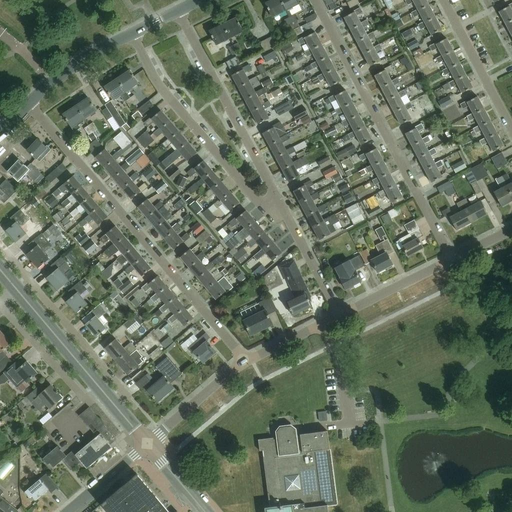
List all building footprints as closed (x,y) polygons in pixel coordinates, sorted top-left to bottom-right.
[(273,17),(286,10),(281,0),(271,0),(266,3),(273,17)] [(289,8),(300,3),(298,0),(281,0),(286,10),(289,15),(292,13),(291,11),(289,8)] [(350,8),(360,3),(358,0),(352,0),(347,3),(350,8)] [(406,0),(408,5),(414,2),(418,10),(419,10),(429,5),(426,0),(406,0)] [(337,8),(334,2),(329,5),(331,10),(337,8)] [(510,6),(500,11),(506,23),(511,20),(511,3),(509,5),(510,6)] [(418,10),(412,13),(415,17),(421,14),(425,22),(425,23),(436,17),(429,5),(419,10),(418,10)] [(362,24),(361,23),(357,15),(363,12),(363,11),(366,10),(364,6),(355,11),(355,12),(345,17),(351,29),(362,24)] [(308,21),(319,17),(317,12),(307,16),(308,21)] [(400,19),(397,13),(389,17),(392,23),(400,19)] [(290,17),(293,24),(298,22),(295,15),(290,17)] [(230,38),(244,31),(236,17),(223,24),(230,38)] [(288,26),(293,24),(290,17),(285,19),(288,26)] [(425,22),(419,25),(421,29),(427,26),(432,35),(442,30),(436,17),(425,23),(425,22)] [(362,24),(351,29),(358,42),(368,36),(368,35),(364,27),(370,24),(367,20),(361,23),(362,24)] [(216,45),(230,38),(223,24),(209,31),(216,45)] [(294,37),(303,32),(300,26),(291,31),(294,37)] [(305,36),(299,40),(301,44),(308,41),(311,49),(312,50),(322,44),(316,32),(306,37),(305,36)] [(370,40),(376,36),(374,32),(368,35),(368,36),(358,42),(364,54),(375,48),(374,47),(370,40)] [(266,39),(271,49),(276,46),(271,37),(266,39)] [(436,43),(430,46),(433,51),(439,48),(443,55),(443,56),(454,50),(447,38),(437,44),(436,43)] [(265,52),(271,49),(266,39),(260,42),(265,52)] [(410,50),(419,45),(416,39),(407,44),(410,50)] [(234,45),(237,53),(242,50),(239,43),(234,45)] [(281,48),(286,57),(288,56),(287,53),(294,49),(291,43),(281,48)] [(311,49),(305,52),(308,56),(314,53),(318,61),(319,62),(329,57),(322,44),(312,50),(311,49)] [(375,48),(364,54),(370,66),(381,61),(377,52),(383,49),(380,44),(374,47),(375,48)] [(233,55),(237,53),(234,45),(229,47),(233,55)] [(423,53),(421,48),(413,52),(415,57),(423,53)] [(443,55),(437,58),(439,63),(445,60),(449,67),(449,68),(460,62),(454,50),(443,56),(443,55)] [(264,57),(267,62),(277,56),(275,51),(264,57)] [(227,63),(230,69),(241,63),(237,57),(227,63)] [(318,61),(312,64),(314,69),(320,65),(324,73),(325,74),(335,69),(329,57),(319,62),(318,61)] [(449,67),(443,70),(446,75),(452,72),(456,80),(466,75),(460,62),(449,68),(449,67)] [(260,74),(263,72),(266,71),(262,64),(256,67),(260,74)] [(250,82),(249,81),(245,73),(252,69),(250,65),(242,69),(243,70),(232,75),(239,88),(250,82)] [(385,70),(375,75),(382,87),(392,82),(392,81),(388,73),(394,70),(391,66),(385,69),(385,70)] [(324,73),(318,76),(321,81),(327,78),(331,86),(341,81),(335,69),(325,74),(324,73)] [(130,70),(117,79),(126,92),(138,84),(134,78),(135,78),(130,70)] [(456,80),(450,83),(452,87),(458,84),(463,93),(473,87),(466,75),(456,80)] [(256,94),(256,93),(252,86),(259,82),(256,77),(249,81),(250,82),(239,88),(246,100),(256,94)] [(273,83),(271,78),(262,82),(264,87),(273,83)] [(392,82),(382,87),(388,100),(399,94),(398,93),(394,86),(401,82),(398,78),(392,81),(392,82)] [(117,79),(104,87),(109,95),(110,94),(113,100),(120,95),(125,102),(126,101),(130,98),(126,92),(117,79)] [(425,88),(422,81),(417,84),(420,91),(425,88)] [(246,100),(252,112),(263,106),(262,105),(258,98),(265,94),(270,91),(267,87),(256,93),(256,94),(246,100)] [(270,91),(265,94),(269,101),(283,94),(280,88),(271,93),(270,91)] [(336,94),(329,98),(332,102),(338,99),(342,107),(353,102),(346,90),(336,95),(336,94)] [(399,94),(388,100),(395,112),(405,106),(405,105),(401,98),(407,95),(404,90),(398,93),(399,94)] [(134,96),(130,98),(134,105),(139,102),(134,96)] [(467,101),(461,104),(463,109),(469,106),(473,113),(474,114),(484,108),(478,96),(467,102),(467,101)] [(451,103),(447,97),(439,102),(442,108),(451,103)] [(76,107),(84,119),(96,112),(93,106),(89,98),(76,107)] [(130,98),(126,101),(130,108),(134,105),(130,98)] [(138,109),(142,114),(154,105),(149,100),(142,106),(138,109)] [(279,116),(294,107),(290,100),(275,109),(279,116)] [(111,101),(105,105),(120,128),(126,123),(111,101)] [(265,110),(272,106),(269,101),(262,105),(263,106),(252,112),(259,125),(270,119),(265,110)] [(342,107),(336,110),(338,114),(344,111),(348,119),(349,120),(359,114),(353,102),(342,107)] [(405,106),(395,112),(401,125),(412,119),(407,110),(413,107),(411,102),(405,105),(405,106)] [(433,110),(430,105),(423,108),(426,114),(433,110)] [(77,124),(84,119),(76,107),(63,115),(68,123),(68,122),(72,127),(71,127),(75,134),(81,130),(77,124)] [(110,123),(114,120),(106,107),(101,110),(110,123)] [(296,120),(308,113),(305,107),(293,114),(296,120)] [(473,113),(467,116),(470,121),(476,118),(480,125),(480,126),(491,120),(484,108),(474,114),(473,113)] [(160,130),(170,122),(160,111),(151,119),(150,118),(144,123),(147,128),(154,122),(159,129),(160,130)] [(348,119),(342,122),(345,127),(351,124),(355,131),(355,132),(365,127),(359,114),(349,120),(348,119)] [(480,125),(474,129),(476,133),(482,130),(486,138),(487,138),(497,133),(491,120),(480,126),(480,125)] [(88,124),(92,131),(96,128),(92,121),(88,124)] [(170,140),(179,133),(170,122),(160,130),(159,129),(153,134),(156,138),(163,133),(168,139),(170,140)] [(281,140),(280,138),(279,138),(287,134),(281,122),(273,127),(273,128),(263,133),(270,146),(281,140)] [(126,131),(130,128),(126,123),(122,127),(126,131)] [(87,134),(92,131),(88,124),(83,128),(87,134)] [(416,128),(406,133),(412,145),(423,140),(422,139),(419,132),(425,128),(422,124),(416,127),(416,128)] [(431,134),(441,129),(438,124),(435,126),(435,125),(428,129),(431,134)] [(324,132),(327,138),(338,133),(335,127),(324,132)] [(355,131),(349,134),(351,139),(357,136),(362,145),(372,139),(365,127),(355,132),(355,131)] [(137,139),(141,144),(151,136),(147,131),(137,139)] [(113,139),(123,149),(131,142),(122,132),(113,139)] [(178,151),(187,143),(179,133),(170,140),(168,139),(162,144),(165,148),(172,143),(177,149),(178,151)] [(486,138),(480,141),(482,145),(488,142),(493,151),(504,146),(497,133),(487,138),(486,138)] [(287,152),(286,151),(283,144),(290,140),(287,134),(280,138),(281,140),(270,146),(277,158),(287,152)] [(155,141),(151,136),(141,144),(145,149),(155,141)] [(423,140),(412,145),(419,158),(429,152),(429,151),(425,144),(431,140),(429,136),(422,139),(423,140)] [(39,161),(50,149),(47,144),(45,146),(37,139),(27,149),(39,161)] [(97,139),(87,147),(92,152),(101,145),(97,139)] [(294,164),(293,163),(289,156),(307,146),(304,141),(286,151),(287,152),(277,158),(283,170),(294,164)] [(196,153),(187,143),(178,151),(177,149),(159,165),(163,170),(182,155),(187,160),(196,153)] [(338,152),(341,158),(351,154),(348,147),(338,152)] [(366,153),(360,156),(363,160),(368,157),(372,165),(373,166),(383,160),(377,148),(367,153),(366,153)] [(431,156),(437,153),(435,148),(429,151),(429,152),(419,158),(425,170),(436,164),(435,164),(431,156)] [(115,161),(121,156),(118,152),(111,157),(105,149),(96,157),(105,168),(114,160),(115,161)] [(136,160),(144,154),(139,149),(132,155),(136,160)] [(503,152),(493,157),(492,158),(498,169),(509,164),(503,152)] [(348,168),(356,162),(350,155),(343,161),(348,168)] [(297,170),(308,163),(305,156),(300,159),(293,163),(294,164),(283,170),(290,182),(300,176),(297,170)] [(319,162),(322,168),(332,162),(329,156),(319,162)] [(27,167),(20,160),(18,159),(7,171),(18,181),(26,172),(35,181),(42,174),(30,163),(27,167)] [(436,164),(425,170),(432,183),(442,177),(438,168),(446,164),(444,159),(435,164),(436,164)] [(120,167),(115,161),(114,160),(105,168),(114,178),(123,170),(124,171),(130,166),(127,162),(120,167)] [(372,165),(366,168),(369,172),(375,169),(379,177),(380,178),(390,172),(383,160),(373,166),(372,165)] [(203,179),(212,172),(203,161),(193,168),(193,167),(186,173),(190,177),(196,172),(202,178),(203,179)] [(48,181),(50,182),(66,168),(62,163),(45,177),(48,181)] [(482,164),(472,169),(471,169),(477,181),(488,175),(482,164)] [(324,172),(327,179),(338,173),(334,166),(324,172)] [(181,172),(177,167),(168,174),(172,180),(181,172)] [(156,174),(151,168),(146,173),(150,178),(156,174)] [(129,178),(124,171),(123,170),(114,178),(122,189),(132,181),(133,182),(139,177),(135,172),(129,178)] [(212,190),(221,182),(212,172),(203,179),(202,178),(187,191),(191,195),(205,182),(211,189),(212,190)] [(379,177),(373,180),(375,185),(382,182),(385,189),(386,190),(396,185),(390,172),(380,178),(379,177)] [(511,195),(511,182),(507,174),(502,177),(511,195)] [(176,184),(183,187),(187,178),(180,175),(176,184)] [(64,184),(58,189),(53,193),(56,197),(67,188),(72,194),(82,186),(73,176),(63,184),(64,184)] [(501,206),(511,200),(511,195),(502,177),(497,179),(502,189),(494,193),(501,206)] [(0,198),(4,203),(10,197),(17,190),(6,179),(0,185),(0,198)] [(153,188),(159,194),(168,187),(162,180),(153,188)] [(312,198),(311,196),(307,188),(314,184),(312,180),(304,184),(305,185),(295,190),(301,203),(312,198)] [(136,185),(133,182),(132,181),(122,189),(131,199),(141,191),(142,192),(148,187),(144,183),(143,184),(141,181),(136,185)] [(438,188),(440,193),(453,186),(450,181),(438,188)] [(475,181),(470,183),(475,194),(481,191),(475,181)] [(221,200),(230,193),(221,182),(212,190),(211,189),(204,194),(208,198),(214,193),(220,199),(221,200)] [(385,189),(379,192),(382,197),(388,194),(393,203),(403,197),(396,185),(386,190),(385,189)] [(81,204),(90,196),(82,186),(72,194),(61,204),(65,208),(76,198),(81,204)] [(40,201),(48,194),(43,189),(36,196),(40,201)] [(318,210),(317,208),(313,201),(321,197),(318,192),(311,196),(312,198),(301,203),(308,215),(318,210)] [(230,210),(239,203),(230,193),(221,200),(220,199),(213,204),(217,209),(223,203),(230,210)] [(370,197),(373,202),(381,198),(379,193),(370,197)] [(353,199),(350,194),(343,198),(346,203),(353,199)] [(90,214),(99,206),(90,196),(81,204),(79,206),(70,214),(73,218),(84,208),(90,214)] [(57,203),(53,198),(47,203),(52,208),(57,203)] [(181,209),(188,202),(183,198),(176,204),(181,209)] [(154,207),(152,204),(147,199),(138,207),(147,218),(156,209),(157,211),(163,205),(160,201),(154,207)] [(466,199),(461,201),(472,222),(488,214),(481,201),(470,207),(466,199)] [(472,222),(461,201),(457,204),(461,212),(450,218),(456,230),(472,222)] [(346,208),(355,225),(365,219),(356,203),(346,208)] [(324,222),(324,220),(320,213),(327,209),(325,204),(317,208),(318,210),(308,215),(314,227),(324,222)] [(368,211),(371,217),(382,211),(379,205),(368,211)] [(90,214),(81,222),(78,224),(82,228),(93,218),(98,225),(108,217),(99,206),(90,214)] [(450,216),(454,211),(450,207),(445,211),(450,216)] [(20,226),(29,219),(21,209),(10,218),(15,223),(6,231),(15,241),(26,232),(20,226)] [(162,217),(157,211),(156,209),(147,218),(156,228),(165,220),(166,221),(172,216),(169,211),(162,217)] [(203,213),(211,223),(217,219),(208,209),(203,213)] [(246,229),(255,221),(245,210),(236,218),(229,223),(233,227),(239,222),(245,228),(246,229)] [(391,220),(388,214),(382,217),(385,224),(391,220)] [(324,222),(314,227),(320,240),(336,232),(335,231),(341,228),(335,215),(324,220),(324,222)] [(72,224),(68,219),(63,223),(67,228),(72,224)] [(171,227),(166,221),(165,220),(156,228),(165,238),(174,230),(175,231),(181,226),(178,222),(171,227)] [(418,238),(423,236),(415,220),(405,226),(409,235),(399,240),(403,247),(408,256),(424,248),(418,238)] [(199,221),(192,227),(197,234),(205,227),(199,221)] [(229,241),(226,244),(231,250),(229,252),(232,256),(238,251),(235,247),(244,239),(248,243),(254,239),(254,240),(263,232),(255,221),(246,229),(245,228),(239,233),(229,241)] [(56,237),(60,234),(54,226),(49,229),(56,237)] [(115,244),(125,236),(116,226),(100,239),(104,244),(111,238),(114,243),(115,244)] [(386,235),(382,226),(375,230),(381,240),(384,239),(383,237),(386,235)] [(222,240),(226,244),(229,241),(239,233),(237,231),(234,234),(232,232),(228,235),(223,228),(218,232),(224,238),(222,240)] [(181,238),(175,231),(174,230),(165,238),(174,249),(183,241),(184,242),(190,237),(187,233),(181,238)] [(200,244),(210,235),(206,230),(196,239),(200,244)] [(263,250),(272,242),(263,232),(254,240),(254,239),(248,243),(247,244),(251,248),(257,243),(262,249),(263,250)] [(36,246),(26,255),(37,269),(49,259),(40,249),(49,242),(42,233),(32,241),(36,246)] [(89,238),(85,233),(81,236),(78,233),(74,237),(81,245),(89,238)] [(134,247),(125,236),(115,244),(114,243),(104,251),(110,258),(120,250),(123,253),(124,255),(130,250),(134,247)] [(82,248),(88,254),(98,246),(92,240),(82,248)] [(372,260),(371,261),(378,273),(393,265),(388,256),(394,252),(388,240),(376,246),(381,256),(372,260)] [(282,253),(272,242),(263,250),(262,249),(256,254),(253,257),(256,262),(260,259),(266,253),(272,261),(282,253)] [(215,257),(222,252),(219,246),(211,251),(215,257)] [(236,254),(242,261),(251,254),(245,246),(236,254)] [(134,247),(130,250),(124,255),(123,253),(116,260),(121,266),(128,260),(132,264),(133,265),(141,259),(142,257),(134,247)] [(200,260),(206,255),(202,251),(196,256),(190,249),(181,257),(190,267),(199,259),(200,260)] [(76,260),(70,253),(66,257),(72,264),(76,260)] [(335,268),(340,277),(346,289),(361,281),(355,270),(365,265),(360,255),(335,268)] [(57,291),(69,280),(61,271),(68,265),(61,257),(50,266),(54,271),(46,278),(57,291)] [(142,257),(141,259),(133,265),(132,264),(126,269),(129,274),(136,268),(142,276),(152,268),(142,257)] [(205,267),(200,260),(199,259),(190,267),(198,278),(208,270),(209,271),(215,266),(211,262),(205,267)] [(292,315),(312,306),(308,298),(311,297),(301,275),(300,275),(293,261),(281,266),(295,297),(286,301),(292,315)] [(104,268),(99,262),(95,266),(100,272),(104,268)] [(111,264),(101,273),(108,281),(118,272),(111,264)] [(263,264),(253,272),(258,277),(267,269),(263,264)] [(218,281),(224,276),(215,266),(209,271),(208,270),(198,278),(207,288),(217,280),(218,281)] [(237,278),(240,282),(246,278),(242,273),(237,278)] [(148,282),(142,288),(145,292),(151,287),(157,293),(158,294),(167,286),(158,276),(149,283),(148,282)] [(217,280),(207,288),(216,299),(225,291),(226,292),(232,287),(224,276),(218,281),(217,280)] [(119,289),(123,293),(133,285),(129,280),(119,289)] [(76,314),(88,304),(81,296),(91,287),(86,281),(82,284),(80,281),(70,289),(75,295),(66,302),(76,314)] [(166,304),(176,297),(167,286),(158,294),(157,293),(147,301),(150,305),(160,297),(166,304)] [(116,298),(119,295),(116,291),(110,296),(113,300),(116,298)] [(175,315),(184,307),(176,297),(166,304),(160,309),(158,310),(161,314),(169,308),(174,314),(175,315)] [(268,314),(277,310),(271,297),(262,301),(262,300),(257,302),(258,305),(262,303),(265,309),(242,320),(250,335),(273,324),(268,314)] [(137,307),(141,304),(135,298),(131,301),(137,307)] [(106,328),(98,319),(106,312),(100,304),(90,313),(94,318),(85,325),(96,337),(106,328)] [(174,314),(168,319),(172,323),(178,318),(184,326),(193,318),(184,307),(175,315),(174,314)] [(127,329),(136,321),(133,317),(124,325),(127,329)] [(0,372),(0,373),(12,362),(2,351),(11,343),(3,333),(0,335),(0,372)] [(147,339),(156,347),(161,341),(152,333),(147,339)] [(203,363),(216,352),(207,340),(210,338),(206,333),(188,348),(192,353),(194,352),(203,363)] [(116,339),(105,348),(116,361),(133,346),(130,343),(124,349),(116,339)] [(133,346),(116,361),(127,374),(138,365),(143,362),(140,359),(142,357),(133,346)] [(163,352),(159,347),(149,355),(154,360),(163,352)] [(170,383),(182,374),(167,356),(155,367),(163,376),(153,385),(145,375),(136,383),(140,388),(143,386),(154,398),(155,397),(158,401),(174,388),(170,383)] [(13,365),(0,376),(0,384),(4,383),(9,379),(16,386),(24,379),(28,383),(38,373),(28,361),(17,371),(13,365)] [(50,408),(62,397),(51,385),(42,393),(38,388),(24,400),(27,404),(31,400),(39,410),(46,403),(50,408)] [(108,442),(115,436),(89,407),(79,415),(97,436),(78,452),(75,448),(66,456),(57,446),(43,459),(48,465),(50,463),(54,468),(62,460),(71,470),(81,462),(87,468),(112,447),(108,442)] [(296,437),(295,430),(291,426),(280,428),(276,432),(277,439),(273,440),(273,438),(258,440),(259,451),(262,451),(264,464),(265,463),(270,507),(264,507),(264,511),(328,511),(328,505),(337,504),(327,431),(299,435),(300,437),(296,437)] [(46,473),(40,479),(24,492),(30,498),(32,496),(36,500),(49,490),(52,494),(59,488),(46,473)] [(107,511),(178,511),(177,511),(175,511),(169,511),(137,474),(101,504),(107,511)] [(0,511),(16,511),(18,510),(0,496),(4,491),(0,488),(0,511)]
